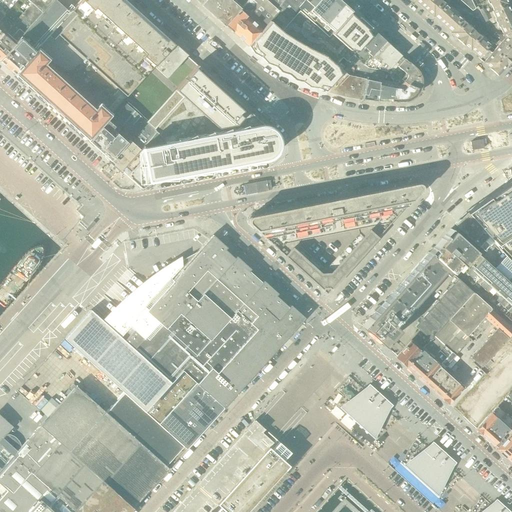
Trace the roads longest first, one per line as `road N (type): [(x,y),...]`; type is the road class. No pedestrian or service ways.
road 1 (unclassified): [(329,319),(511,484)]
road 2 (unclassified): [(148,511),(312,329)]
road 3 (residential): [(141,0),(285,126)]
road 4 (unclassified): [(414,511),(345,450),(281,511)]
road 5 (residential): [(305,105),(176,0)]
road 6 (residential): [(215,206),(231,231),(329,319)]
road 7 (residential): [(117,202),(0,96)]
road 8 (residential): [(302,189),(452,162)]
road 9 (residential): [(329,319),(351,306),(433,215)]
road 10 (residential): [(447,106),(375,116),(305,105)]
road 11 (residential): [(359,0),(431,63),(447,106)]
road 12 (residential): [(488,95),(479,76),(393,0)]
road 13 (residential): [(446,139),(322,164)]
